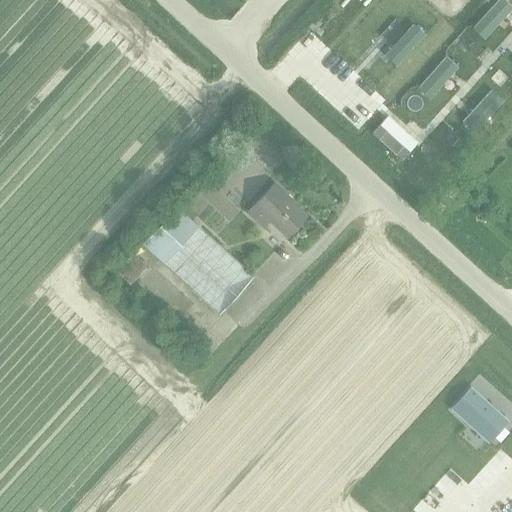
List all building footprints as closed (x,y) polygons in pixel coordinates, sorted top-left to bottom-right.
[(492,66),(469,91),(485,106),(509,81),(492,66)] [(511,84),(509,81),(485,106),(501,121),(511,108),(511,84)] [(469,91),(447,115),(463,130),(485,106),(469,91)] [(485,106),(463,130),(480,145),(501,121),(485,106)] [(511,108),(501,121),(511,130),(511,108)] [(447,115),(423,140),(439,155),(463,130),(447,115)] [(463,130),(439,155),(456,171),(480,145),(463,130)] [(480,145),(456,171),(475,187),(497,160),(480,145)] [(287,238),(307,216),(287,198),(288,196),(274,183),(247,213),(263,228),(269,222),(287,238)] [(219,315),(254,276),(176,205),(141,244),(219,315)] [(131,287),(147,267),(129,253),(114,273),(131,287)] [(472,398),(455,417),(485,445),(503,426),(472,398)]
